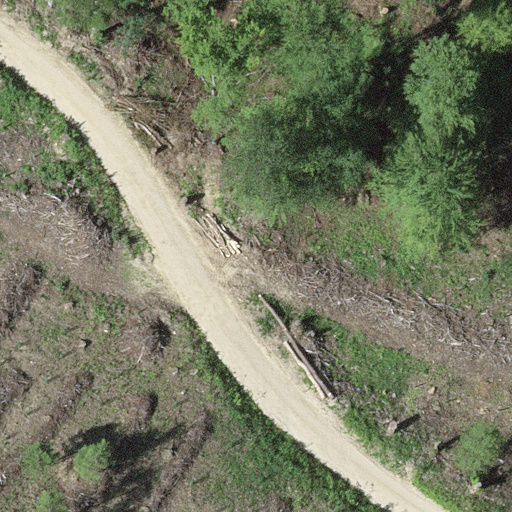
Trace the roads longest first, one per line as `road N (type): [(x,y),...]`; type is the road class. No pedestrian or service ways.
road 1 (track): [(0,31),(299,432),(412,511)]
road 2 (track): [(0,193),(193,299)]
